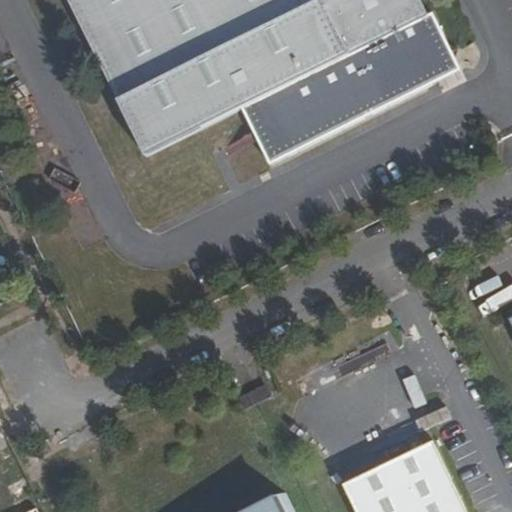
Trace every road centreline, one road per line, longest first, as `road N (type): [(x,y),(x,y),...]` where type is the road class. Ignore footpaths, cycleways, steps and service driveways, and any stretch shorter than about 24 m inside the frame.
road 1 (residential): [(511,190),(63,415),(12,313)]
road 2 (unknown): [(15,0),(102,192),(128,228),(171,241),(224,221)]
road 3 (unknown): [(224,221),(511,86)]
road 4 (unknown): [(416,238),(511,445)]
